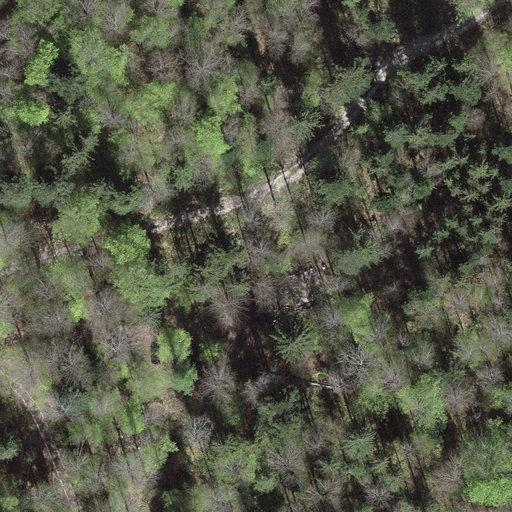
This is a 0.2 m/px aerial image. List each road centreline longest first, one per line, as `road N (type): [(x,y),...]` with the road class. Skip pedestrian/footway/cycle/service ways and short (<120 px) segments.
road 1 (track): [(0,276),(259,195),(306,163),(406,56),(491,0)]
road 2 (track): [(0,356),(80,511)]
